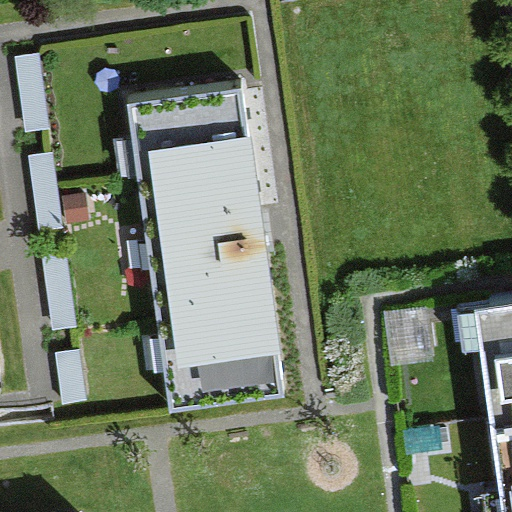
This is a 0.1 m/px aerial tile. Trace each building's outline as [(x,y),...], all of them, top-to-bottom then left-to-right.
[(14,56),(25,133),(49,129),(39,53),(14,56)] [(238,79),(123,94),(165,403),(279,388),(238,79)] [(28,154),(38,230),(63,227),(52,151),(28,154)] [(42,256),(52,329),(77,325),(67,253),(42,256)] [(510,511),(511,307),(475,313),(503,511),(510,511)] [(55,353),(62,404),(87,401),(80,349),(55,353)]
